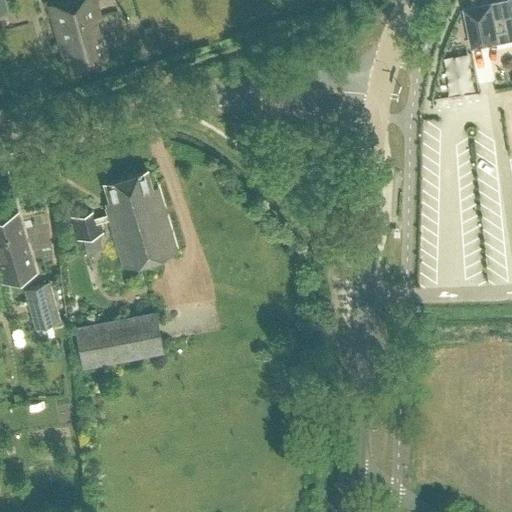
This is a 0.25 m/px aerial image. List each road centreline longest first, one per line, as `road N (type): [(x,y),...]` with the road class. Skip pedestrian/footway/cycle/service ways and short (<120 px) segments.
road 1 (secondary): [(353,480),(375,118)]
road 2 (tertiary): [(257,87),(0,152)]
road 3 (track): [(361,312),(511,307)]
road 4 (tertiary): [(388,61),(257,87)]
road 5 (tertiary): [(257,87),(375,118)]
